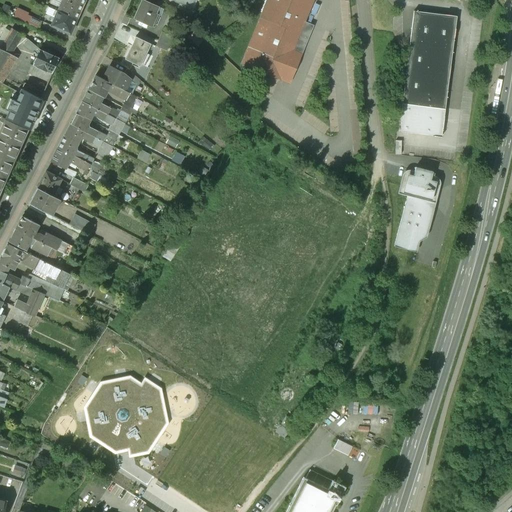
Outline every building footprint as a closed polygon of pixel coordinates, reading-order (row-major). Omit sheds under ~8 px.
[(84,0),(60,0),(62,1),(58,11),(76,19),(84,0)] [(158,7),(142,0),(134,18),(153,27),(158,15),(155,14),(158,7)] [(172,0),(174,2),(190,8),(193,0),(172,0)] [(267,0),(241,64),(289,84),(313,25),(304,21),(312,0),(267,0)] [(17,7),(14,15),(39,26),(43,18),(17,7)] [(76,19),(58,11),(51,26),(70,34),(76,19)] [(457,17),(413,11),(401,104),(400,114),(400,118),(401,131),(401,132),(441,137),(445,110),(454,35),(457,17)] [(2,42),(0,40),(0,71),(21,35),(11,28),(2,42)] [(174,37),(165,33),(167,30),(163,28),(161,32),(163,33),(159,41),(169,45),(170,46),(174,37)] [(197,46),(201,43),(194,32),(190,35),(197,46)] [(136,37),(125,59),(140,66),(151,44),(136,37)] [(159,41),(157,40),(155,46),(166,51),(169,45),(159,41)] [(59,59),(39,50),(28,41),(24,45),(32,53),(35,53),(37,55),(32,65),(52,74),(59,59)] [(123,73),(109,66),(106,72),(103,78),(103,79),(124,91),(129,80),(130,79),(123,73)] [(139,79),(126,68),(123,73),(130,79),(129,80),(137,84),(139,79)] [(103,79),(95,76),(88,90),(102,97),(104,98),(108,90),(120,98),(124,91),(103,79)] [(5,119),(6,119),(27,129),(29,130),(42,100),(21,89),(16,101),(10,99),(6,108),(10,110),(5,119)] [(102,97),(88,90),(82,101),(106,114),(109,108),(103,104),(101,104),(100,102),(102,97)] [(129,93),(124,91),(120,98),(125,101),(129,93)] [(82,101),(76,112),(76,113),(90,120),(93,115),(95,115),(96,116),(103,120),(106,114),(82,101)] [(117,112),(109,108),(106,114),(116,119),(120,110),(118,109),(117,112)] [(90,120),(76,113),(70,124),(94,137),(102,141),(105,135),(103,133),(90,127),(89,127),(88,124),(90,120)] [(116,119),(106,114),(103,120),(110,124),(107,129),(115,133),(121,122),(116,119)] [(27,129),(6,119),(4,124),(3,123),(0,131),(0,155),(13,161),(27,129)] [(94,137),(70,124),(64,136),(78,143),(80,139),(83,138),(84,139),(91,143),(94,137)] [(107,129),(105,128),(103,133),(105,135),(102,141),(109,145),(111,146),(117,135),(115,133),(107,129)] [(78,143),(64,136),(58,147),(90,164),(92,160),(93,158),(90,157),(77,150),(76,147),(78,143)] [(102,141),(94,137),(91,143),(97,146),(95,149),(97,150),(95,152),(103,157),(109,145),(102,141)] [(90,164),(58,147),(51,161),(65,168),(68,163),(70,162),(84,169),(86,170),(88,167),(90,164)] [(0,155),(0,190),(13,161),(0,155)] [(102,165),(92,160),(90,164),(99,169),(102,165)] [(99,169),(90,164),(88,167),(91,168),(90,169),(93,170),(92,172),(97,174),(99,169)] [(432,172),(415,167),(413,173),(408,172),(405,173),(404,175),(399,194),(407,196),(394,246),(414,251),(417,240),(425,236),(438,184),(438,182),(437,179),(434,178),(431,177),(432,172)] [(76,172),(67,168),(65,173),(74,177),(76,172)] [(61,179),(46,171),(37,187),(52,195),(61,179)] [(88,185),(72,177),(69,184),(84,192),(88,185)] [(52,195),(37,187),(29,203),(52,215),(57,206),(56,205),(59,199),(52,195)] [(94,225),(75,215),(70,225),(89,235),(94,225)] [(61,240),(45,232),(44,236),(39,233),(37,234),(35,233),(39,225),(22,216),(20,220),(15,229),(51,247),(56,250),(57,249),(60,242),(61,240)] [(51,247),(15,229),(9,242),(26,250),(29,245),(31,246),(31,247),(47,255),(48,254),(51,247)] [(65,244),(60,242),(57,249),(68,254),(73,245),(66,241),(65,244)] [(47,262),(8,243),(0,257),(0,270),(6,273),(9,267),(14,270),(18,260),(19,260),(20,258),(25,261),(24,263),(55,279),(52,284),(62,288),(70,274),(57,267),(53,265),(51,264),(47,262)] [(56,250),(51,247),(48,254),(52,256),(50,259),(54,260),(57,254),(65,258),(66,255),(56,250)] [(6,273),(0,270),(0,299),(2,301),(6,293),(8,295),(9,293),(10,293),(12,291),(15,292),(16,290),(3,283),(7,274),(6,273)] [(52,284),(31,274),(29,274),(27,278),(20,275),(18,279),(7,274),(3,283),(16,290),(19,283),(58,301),(63,289),(62,288),(52,284)] [(25,305),(16,300),(13,306),(32,315),(39,318),(45,306),(53,310),(58,301),(19,283),(16,290),(15,292),(18,294),(19,292),(29,296),(25,305)] [(32,315),(18,308),(13,319),(26,326),(32,315)] [(300,364),(289,382),(295,385),(305,367),(300,364)] [(101,383),(85,407),(91,435),(114,450),(116,446),(121,447),(121,450),(128,448),(130,455),(147,451),(166,423),(159,389),(144,379),(140,385),(129,377),(101,383)] [(41,389),(28,404),(49,421),(62,405),(41,389)] [(291,419),(286,416),(280,425),(285,428),(290,419),(291,419)] [(290,419),(285,428),(289,431),(295,422),(290,419)] [(280,425),(275,431),(284,438),(289,431),(280,425)] [(352,446),(337,439),(333,448),(347,455),(352,446)] [(328,489),(303,477),(286,511),(331,511),(335,505),(336,505),(345,487),(332,480),(328,489)]
